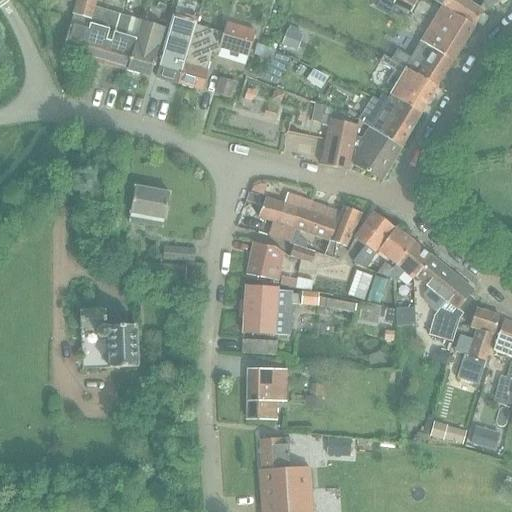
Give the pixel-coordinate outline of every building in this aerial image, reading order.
[(76,0),(71,19),(62,50),(81,56),(91,25),(89,24),(94,7),(96,0),(76,0)] [(414,0),(393,0),(393,2),(412,12),(417,2),(414,0)] [(433,0),(442,6),(442,7),(475,26),(484,12),(469,2),(470,0),(469,0),(433,0)] [(482,0),(489,9),(502,0),(482,0)] [(127,69),(137,36),(141,21),(94,7),(89,24),(91,25),(81,56),(127,69)] [(397,50),(391,60),(437,87),(453,61),(460,50),(475,26),(442,7),(410,58),(397,50)] [(175,14),(156,77),(178,84),(196,25),(197,20),(175,14)] [(141,21),(137,36),(127,69),(127,70),(150,76),(164,28),(141,21)] [(196,25),(178,84),(201,91),(210,61),(209,61),(212,52),(219,54),(220,48),(247,56),(255,31),(227,23),(224,34),(196,25)] [(286,30),(281,45),(296,51),(302,36),(286,30)] [(256,45),(252,55),(267,60),(271,50),(256,45)] [(290,58),(276,52),(264,82),(278,88),(290,58)] [(383,55),(379,63),(385,66),(392,71),(385,83),(394,89),(390,96),(421,114),(437,87),(391,60),(389,59),(383,55)] [(312,69),(306,80),(319,89),(328,77),(312,69)] [(232,101),(237,85),(220,80),(215,96),(232,101)] [(247,90),(243,99),(251,102),(255,92),(247,90)] [(274,90),(270,100),(280,103),(283,94),(274,90)] [(372,98),(357,120),(371,128),(402,145),(421,114),(390,96),(389,99),(382,94),(378,101),(377,102),(372,98)] [(363,140),(355,138),(358,126),(341,122),(342,119),(313,112),(311,126),(328,130),(320,165),(348,171),(353,147),(358,148),(355,164),(382,178),(402,145),(371,128),(363,140)] [(253,187),(252,191),(263,195),(266,185),(260,184),(253,187)] [(163,228),(166,211),(169,193),(135,187),(128,222),(163,228)] [(249,192),(246,200),(257,204),(260,196),(249,192)] [(284,203),(278,224),(295,230),(302,212),(308,213),(313,201),(299,197),(288,193),(284,203)] [(269,234),(291,242),(295,230),(278,224),(284,203),(266,197),(259,216),(273,221),(269,234)] [(291,242),(290,246),(292,246),(310,253),(312,247),(299,238),(302,231),(328,240),(339,211),(313,201),(308,213),(302,212),(295,230),(291,242)] [(361,213),(344,207),(342,212),(339,211),(328,240),(323,255),(333,258),(335,243),(346,246),(361,213)] [(363,249),(353,263),(365,269),(378,253),(396,229),(373,212),(355,239),(364,247),(363,249)] [(378,253),(395,267),(414,243),(414,242),(396,229),(378,253)] [(248,275),(277,281),(282,253),(273,247),(255,243),(248,275)] [(403,273),(413,281),(432,257),(414,243),(395,267),(393,269),(390,273),(389,278),(396,280),(403,273)] [(310,253),(292,246),(288,257),(311,264),(314,254),(310,253)] [(163,258),(194,261),(195,249),(163,247),(163,258)] [(458,309),(473,291),(432,257),(416,278),(429,288),(425,294),(426,303),(438,313),(435,316),(429,335),(452,342),(459,319),(463,314),(458,309)] [(138,262),(137,275),(185,278),(185,265),(138,262)] [(390,273),(393,269),(386,263),(378,274),(389,278),(390,273)] [(363,301),(372,276),(356,271),(348,296),(363,301)] [(280,286),(294,289),(296,280),(281,277),(280,286)] [(294,289),(299,290),(309,292),(311,281),(297,278),(296,280),(294,289)] [(245,287),(244,311),(290,313),(290,305),(315,306),(317,294),(309,292),(299,290),(299,294),(291,294),(291,290),(245,287)] [(356,301),(317,294),(315,306),(318,307),(317,313),(324,314),(325,308),(353,313),(356,301)] [(413,307),(396,309),(397,326),(414,325),(413,307)] [(464,356),(456,378),(478,385),(483,367),(484,367),(498,315),(476,309),(471,328),(476,330),(468,357),(464,356)] [(137,326),(108,328),(107,328),(106,311),(80,312),(83,370),(110,369),(138,368),(137,326)] [(243,333),(288,336),(290,313),(244,311),(243,333)] [(492,352),(504,356),(505,353),(511,335),(511,324),(503,320),(496,337),(492,352)] [(394,341),(394,333),(386,332),(385,341),(394,341)] [(501,376),(493,404),(511,409),(511,407),(511,335),(505,353),(504,356),(511,359),(511,363),(507,377),(501,376)] [(242,340),(241,353),(276,355),(277,342),(242,340)] [(435,350),(432,362),(445,366),(448,354),(435,350)] [(285,402),(286,371),(249,370),(248,420),(275,420),(275,402),(285,402)] [(311,384),(311,397),(321,398),(322,398),(322,384),(311,384)] [(305,397),(304,409),(321,410),(321,398),(311,397),(305,397)] [(433,422),(429,436),(442,440),(442,439),(445,426),(433,422)] [(475,427),(470,444),(487,449),(491,432),(475,427)] [(329,437),(328,454),(350,456),(351,439),(329,437)] [(309,511),(309,505),(314,505),(312,468),(290,469),(289,445),(282,446),(281,438),(262,439),(265,511),(309,511)]
